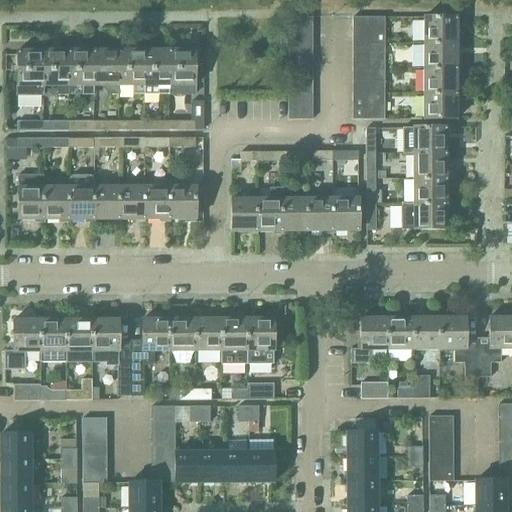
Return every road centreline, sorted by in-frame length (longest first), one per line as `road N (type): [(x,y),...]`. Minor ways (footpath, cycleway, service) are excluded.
road 1 (unknown): [(497,269),(502,14)]
road 2 (residential): [(308,511),(306,269)]
road 3 (residential): [(216,269),(0,270)]
road 4 (residential): [(511,269),(306,269)]
road 5 (residential): [(216,269),(214,135)]
road 6 (residential): [(214,135),(348,133)]
